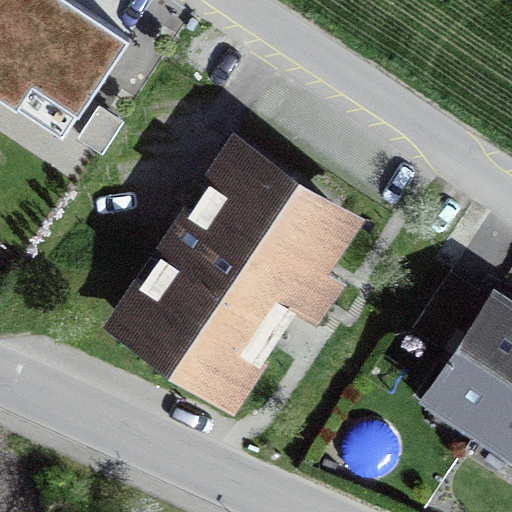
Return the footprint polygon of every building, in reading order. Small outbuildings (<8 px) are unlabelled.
[(0,0),(0,95),(62,137),(129,36),(73,0),(0,0)] [(346,218),(236,145),(122,318),(231,390),(346,218)] [(413,327),(441,346),(480,288),(451,269),(413,327)] [(511,376),(511,308),(493,296),(431,390),(481,423),(511,376)] [(511,376),(481,423),(511,443),(511,376)]
